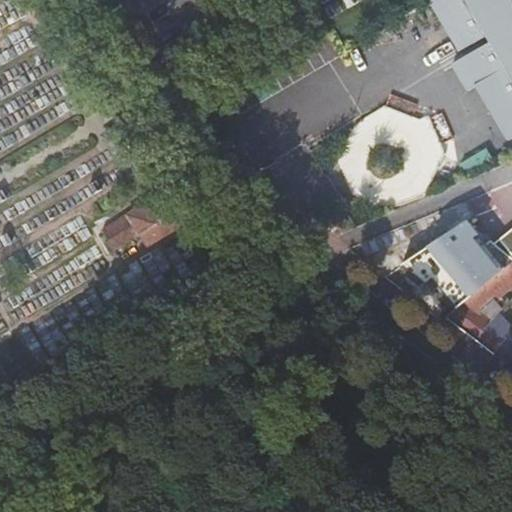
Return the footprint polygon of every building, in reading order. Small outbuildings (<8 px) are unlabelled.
[(511,0),(437,0),(429,5),(457,54),(483,40),(487,46),(453,66),(467,92),(473,88),(505,144),(511,140),(511,0)] [(138,150),(119,123),(108,130),(125,158),(138,150)] [(113,250),(187,208),(169,190),(127,215),(127,216),(103,231),(113,250)] [(511,261),(511,259),(463,222),(401,266),(426,284),(435,277),(458,306),(511,261)] [(511,230),(498,242),(511,259),(511,230)] [(511,261),(462,303),(476,314),(511,285),(511,261)] [(447,315),(445,316),(487,349),(499,333),(476,314),(462,303),(458,306),(447,315)]
